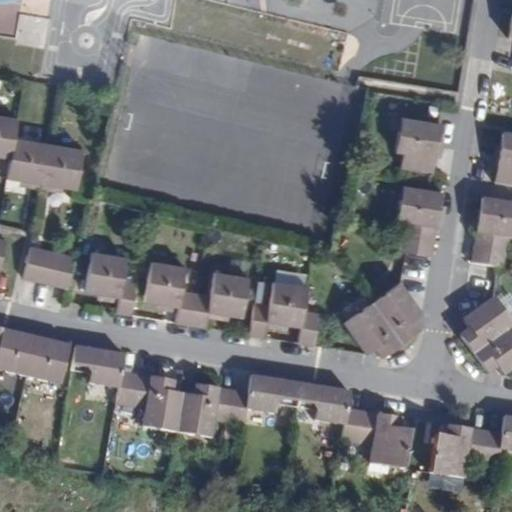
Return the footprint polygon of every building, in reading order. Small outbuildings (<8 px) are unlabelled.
[(0,0),(0,29),(19,29),(18,0),(0,0)] [(13,136),(16,117),(0,114),(0,156),(10,158),(13,136)] [(438,137),(440,124),(400,118),(393,153),(401,154),(398,169),(432,175),(434,158),(438,137)] [(499,147),(496,169),(495,177),(494,183),(511,186),(511,136),(501,134),(499,147)] [(47,143),(47,142),(13,136),(10,158),(6,178),(24,180),(41,183),(47,143)] [(444,138),(438,137),(434,158),(441,159),(443,148),(444,138)] [(41,183),(63,187),(76,189),(83,149),(47,143),(41,183)] [(494,146),(490,168),(496,169),(499,147),(494,146)] [(22,190),(39,193),(41,183),(24,180),(22,190)] [(41,183),(39,193),(62,197),(63,187),(41,183)] [(403,223),(401,236),(434,242),(436,226),(440,205),(442,193),(401,186),(394,222),(403,223)] [(511,241),(511,204),(481,199),(479,213),(475,234),(473,248),(507,254),(509,241),(511,241)] [(436,226),(443,227),(444,217),(446,207),(440,205),(436,226)] [(475,234),(479,213),(472,212),(468,233),(475,234)] [(434,242),(401,236),(398,252),(431,257),(434,242)] [(45,251),(30,247),(23,278),(38,282),(45,251)] [(504,269),(507,254),(473,248),(472,254),(470,264),(504,269)] [(45,251),(38,282),(52,285),(60,254),(45,251)] [(134,300),(137,283),(119,280),(123,258),(91,252),(85,292),(97,294),(118,297),(117,305),(115,313),(131,316),(134,300)] [(67,289),(74,258),(60,254),(52,285),(67,289)] [(190,326),(195,292),(180,290),(184,267),(150,261),(144,301),(155,303),(177,307),(175,315),(174,323),(190,326)] [(209,295),(195,292),(190,326),(206,328),(207,320),(208,312),(229,315),(237,317),(241,318),(248,278),(213,272),(209,295)] [(303,311),(307,287),(271,281),(267,304),(254,302),(251,319),(249,335),(265,338),(266,330),(267,322),(283,324),(300,327),(303,311)] [(401,285),(373,305),(400,343),(408,337),(420,329),(413,320),(422,314),(401,285)] [(96,302),(117,305),(118,297),(97,294),(96,302)] [(511,323),(493,297),(490,299),(461,320),(467,329),(458,335),(463,343),(472,355),(511,326),(511,323)] [(154,311),(175,315),(177,307),(155,303),(154,311)] [(400,343),(373,305),(344,325),(365,354),(374,348),(381,358),(392,349),(400,343)] [(297,343),(314,346),(320,314),(303,311),(300,327),(297,343)] [(208,312),(207,320),(228,323),(229,315),(208,312)] [(282,333),(283,324),(267,322),(266,330),(273,331),(282,333)] [(511,326),(472,355),(481,368),(486,375),(496,368),(502,376),(511,368),(511,326)] [(0,334),(0,371),(26,377),(35,338),(21,334),(1,330),(0,334)] [(60,384),(69,346),(51,342),(35,338),(26,377),(60,384)] [(130,407),(135,375),(120,373),(123,355),(99,351),(74,347),(71,367),(85,369),(88,375),(86,384),(117,389),(114,404),(130,407)] [(176,433),(182,394),(171,393),(173,381),(159,379),(135,375),(130,407),(143,410),(140,427),(176,433)] [(296,403),(299,384),(278,381),(250,376),(247,393),(233,391),(227,423),(243,425),(246,411),(274,415),(276,406),(282,400),(296,403)] [(355,444),(361,412),(346,409),(349,392),(323,388),(299,384),(296,403),(311,405),(315,412),(314,421),(343,426),(340,442),(355,444)] [(227,423),(233,391),(205,386),(194,385),(192,396),(182,394),(176,433),(210,439),(214,420),(227,423)] [(365,464),(402,470),(409,431),(398,430),(400,418),(382,416),(361,412),(355,444),(368,446),(365,464)] [(511,418),(502,417),(499,435),(485,432),(479,464),(495,467),(497,453),(511,454),(511,418)] [(479,464),(485,432),(463,429),(445,426),(444,437),(433,436),(427,476),(463,482),(467,462),(479,464)]
